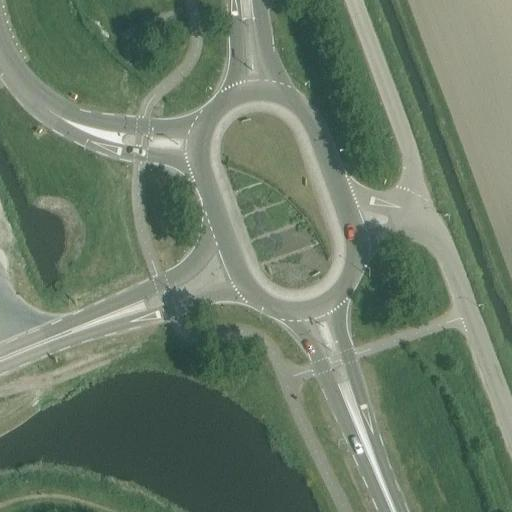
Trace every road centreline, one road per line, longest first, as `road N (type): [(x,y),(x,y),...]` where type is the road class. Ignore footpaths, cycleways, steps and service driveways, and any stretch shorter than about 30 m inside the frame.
road 1 (unclassified): [(416,215),(449,261),(511,430)]
road 2 (unclassified): [(349,0),(406,150),(416,215)]
road 3 (secondary): [(401,511),(347,358),(335,298)]
road 4 (secondary): [(295,313),(383,511)]
road 5 (tertiary): [(219,224),(182,274),(69,333)]
road 6 (tertiary): [(69,333),(245,287)]
road 7 (tertiary): [(40,102),(51,119),(90,143),(199,165)]
road 8 (tertiary): [(202,130),(89,122),(40,102)]
road 9 (secondary): [(344,211),(314,124),(275,94)]
